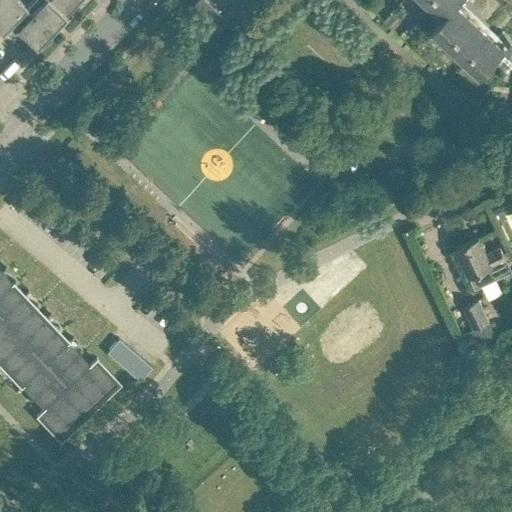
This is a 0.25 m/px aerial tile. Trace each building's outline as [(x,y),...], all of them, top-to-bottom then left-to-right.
[(26,0),(25,0),(0,0),(0,29),(12,17),(26,0)] [(52,25),(26,0),(12,17),(41,45),(52,33),(48,30),(52,25)] [(65,11),(53,0),(26,0),(52,25),(65,11)] [(76,0),(53,0),(65,11),(76,0)] [(230,19),(209,0),(198,0),(192,7),(218,31),(230,19)] [(431,0),(428,4),(442,18),(443,19),(459,3),(462,0),(431,0)] [(473,16),(459,3),(443,19),(442,18),(434,27),(449,42),(466,58),(493,83),(511,62),(511,52),(510,51),(511,49),(511,37),(503,29),(495,37),(490,32),(473,16)] [(511,269),(511,268),(507,258),(501,245),(487,251),(479,235),(456,246),(476,287),(511,269)] [(0,293),(12,282),(1,270),(0,271),(0,293)] [(23,293),(12,282),(0,293),(0,315),(23,293)] [(11,327),(34,305),(23,293),(0,315),(11,327)] [(474,326),(463,331),(472,350),(497,338),(488,319),(478,298),(464,304),(474,326)] [(22,338),(45,316),(34,305),(11,327),(22,338)] [(0,315),(0,337),(11,327),(0,315)] [(45,316),(22,338),(33,350),(56,328),(45,316)] [(0,359),(22,338),(11,327),(0,337),(0,359)] [(44,362),(67,340),(56,328),(33,350),(44,362)] [(118,337),(107,350),(140,379),(151,365),(118,337)] [(33,350),(22,338),(0,359),(0,361),(10,372),(33,350)] [(78,351),(67,340),(44,362),(55,373),(78,351)] [(21,384),(44,362),(33,350),(10,372),(21,384)] [(81,354),(78,351),(55,373),(66,385),(72,379),(84,368),(89,363),(81,354)] [(118,380),(95,357),(89,363),(84,368),(106,392),(118,380)] [(55,373),(44,362),(21,384),(32,395),(55,373)] [(106,392),(84,368),(72,379),(94,403),(106,392)] [(48,402),(60,390),(66,385),(55,373),(32,395),(34,398),(43,407),(48,402)] [(94,403),(72,379),(66,385),(60,390),(83,414),(94,403)] [(83,414),(60,390),(48,402),(71,425),(83,414)] [(71,425),(48,402),(43,407),(37,413),(59,436),(71,425)]
